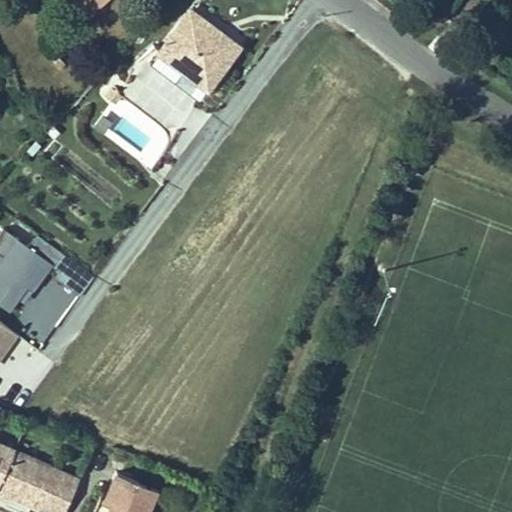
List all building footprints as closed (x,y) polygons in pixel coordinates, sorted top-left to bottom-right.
[(70,0),(86,16),(103,0),(70,0)] [(207,91),(243,43),(189,3),(153,51),(207,91)] [(175,130),(199,92),(143,56),(119,95),(175,130)] [(27,252),(1,234),(0,235),(0,257),(2,259),(0,261),(0,307),(9,314),(26,291),(32,296),(47,275),(78,298),(92,279),(36,239),(27,252)] [(0,327),(0,348),(6,353),(16,339),(0,327)] [(31,511),(67,511),(81,482),(0,446),(0,506),(9,510),(12,503),(31,511)] [(151,511),(159,496),(118,478),(104,509),(110,511),(109,511),(151,511)]
